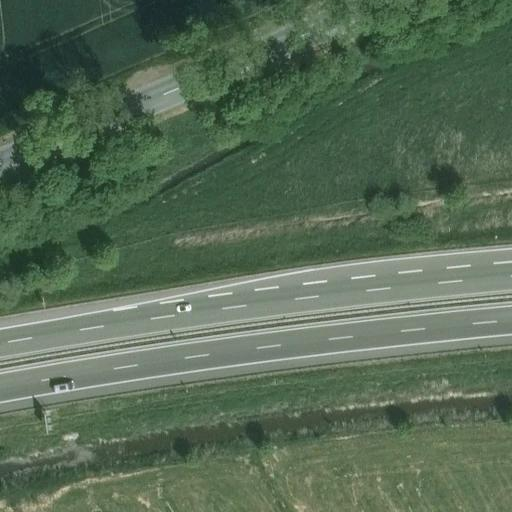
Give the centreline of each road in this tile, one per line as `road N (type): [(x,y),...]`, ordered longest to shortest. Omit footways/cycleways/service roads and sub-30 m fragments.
road 1 (motorway): [(511,277),(0,344)]
road 2 (motorway): [(0,388),(511,322)]
road 3 (tertiary): [(0,162),(380,0)]
